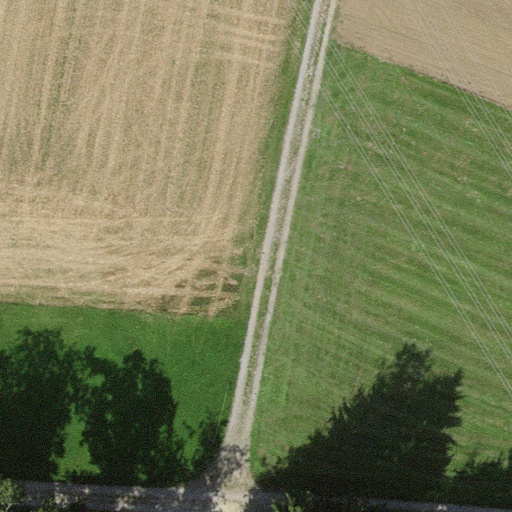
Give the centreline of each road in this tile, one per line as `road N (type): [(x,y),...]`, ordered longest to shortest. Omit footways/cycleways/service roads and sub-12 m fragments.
road 1 (track): [(331,0),(249,383),(212,511)]
road 2 (track): [(0,499),(218,511)]
